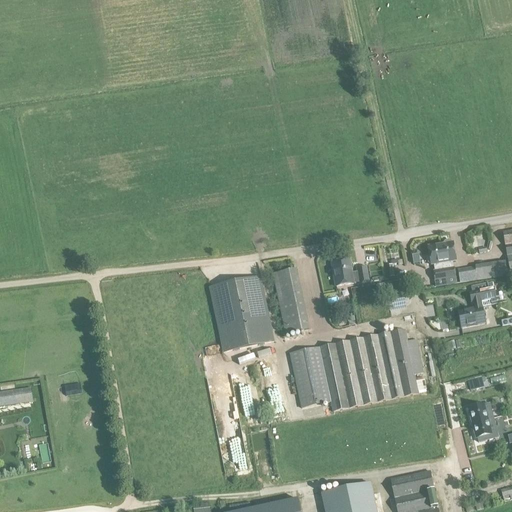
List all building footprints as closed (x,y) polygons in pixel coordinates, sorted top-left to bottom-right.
[(511,231),(503,232),(510,273),(511,272),(511,231)] [(444,245),(441,246),(446,279),(455,278),(454,269),(451,269),(450,262),(456,261),(453,243),(451,244),(451,242),(450,241),(445,242),(444,243),(444,245)] [(429,257),(428,259),(428,263),(430,264),(431,264),(432,265),(438,264),(439,271),(434,272),(435,281),(446,279),(441,246),(428,248),(430,257),(429,257)] [(336,263),(332,264),(336,288),(354,285),(353,282),(359,281),(360,285),(369,284),(366,268),(357,269),(358,273),(352,274),(350,261),(346,262),(343,260),(338,261),(336,263)] [(505,263),(473,268),(475,282),(507,277),(505,263)] [(295,265),(271,269),(281,330),(305,327),(295,265)] [(456,266),(455,276),(471,276),(471,266),(456,266)] [(258,279),(207,290),(221,354),(271,343),(258,279)] [(474,309),(458,312),(462,329),(485,325),(482,308),(481,308),(480,302),(491,300),(496,299),(494,289),(493,284),(471,288),(472,293),(471,294),(473,303),(474,309)] [(403,293),(387,296),(389,311),(406,308),(403,293)] [(405,331),(289,355),(301,410),(331,403),(333,413),(418,395),(421,394),(408,330),(405,331)] [(475,384),(468,386),(470,393),(477,391),(475,384)] [(80,385),(64,387),(66,397),(82,395),(80,385)] [(15,391),(0,393),(0,406),(17,405),(33,402),(31,389),(15,391)] [(490,405),(468,410),(472,425),(494,420),(490,405)] [(494,420),(472,425),(476,439),(478,439),(479,444),(498,439),(494,420)] [(257,478),(267,478),(267,450),(265,450),(265,456),(257,456),(257,478)] [(438,511),(430,472),(391,481),(397,511),(438,511)] [(376,511),(371,485),(322,495),(325,511),(376,511)] [(511,487),(502,491),(505,502),(511,500),(511,487)]
